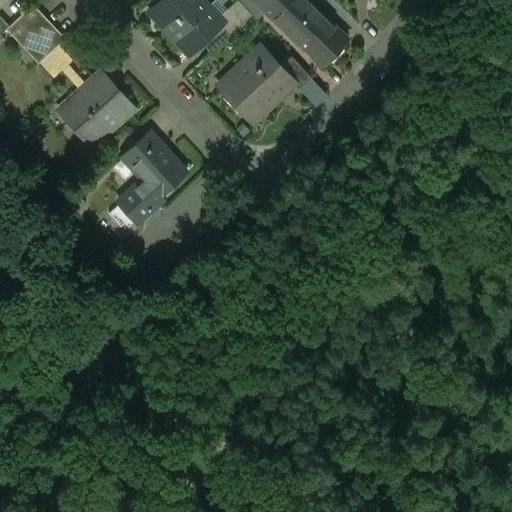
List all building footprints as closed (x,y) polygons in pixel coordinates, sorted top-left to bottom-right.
[(208,7),(201,0),(168,0),(156,11),(164,20),(160,24),(189,54),(219,26),(218,25),(204,11),(208,7)] [(218,25),(219,26),(229,36),(252,14),(237,0),(236,0),(236,1),(240,5),(218,25)] [(237,0),(252,14),(255,17),(262,9),(270,0),(237,0)] [(325,17),(306,0),(270,0),(262,9),(263,9),(298,42),(298,43),(300,45),(300,44),(322,65),(343,43),(340,40),(322,22),(326,17),(325,17)] [(356,23),(337,5),(326,17),(322,22),(340,40),(356,23)] [(9,26),(41,61),(62,41),(30,7),(9,26)] [(0,34),(9,26),(0,15),(0,34)] [(260,46),(218,85),(252,122),(293,84),(295,82),(279,66),(260,46)] [(291,56),(279,66),(295,82),(293,84),(299,89),(311,78),(291,56)] [(131,111),(98,74),(63,106),(96,142),(131,111)] [(187,172),(149,131),(123,154),(134,165),(131,167),(147,185),(159,198),(187,172)] [(115,165),(106,155),(83,177),(92,187),(115,165)] [(159,198),(147,185),(138,194),(128,184),(112,199),(141,231),(167,207),(159,198)]
